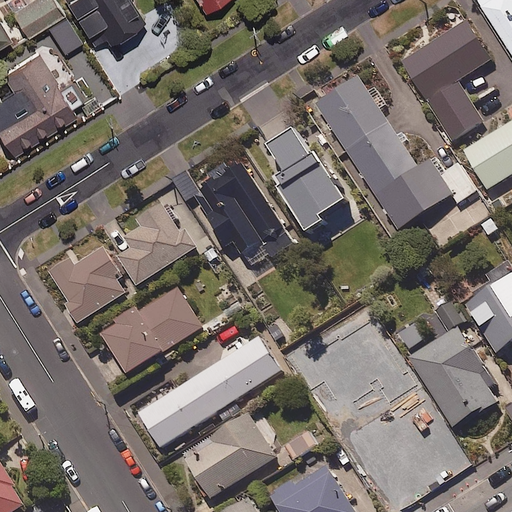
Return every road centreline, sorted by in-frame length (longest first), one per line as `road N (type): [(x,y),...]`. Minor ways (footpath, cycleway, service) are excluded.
road 1 (residential): [(0,231),(364,0)]
road 2 (residential): [(130,511),(0,297)]
